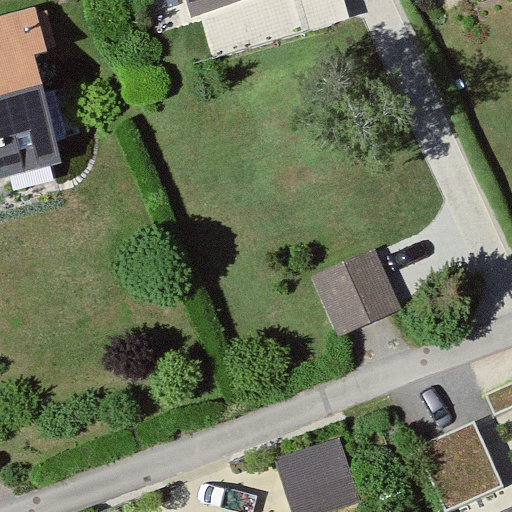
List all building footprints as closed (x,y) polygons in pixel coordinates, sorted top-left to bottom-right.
[(167,0),(175,27),(268,0),(167,0)] [(0,181),(46,170),(21,71),(60,61),(46,7),(0,18),(0,181)] [(382,246),(319,274),(346,334),(409,306),(382,246)] [(511,511),(511,413),(408,460),(431,511),(511,511)] [(283,454),(298,511),(317,511),(367,499),(350,437),(283,454)]
